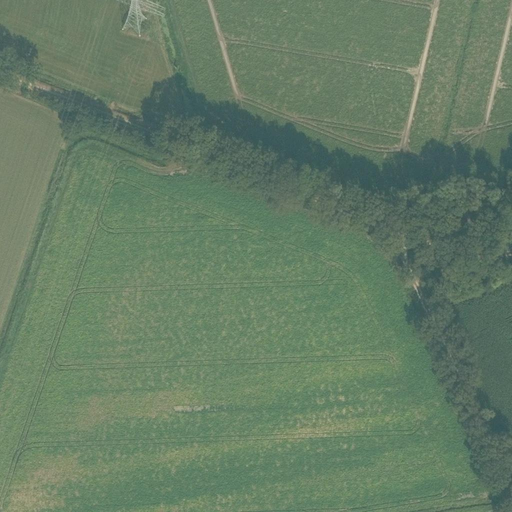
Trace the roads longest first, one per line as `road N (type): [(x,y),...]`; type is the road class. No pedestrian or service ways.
road 1 (track): [(390,232),(511,501)]
road 2 (track): [(0,76),(214,160)]
road 3 (track): [(214,160),(390,232)]
road 4 (track): [(214,160),(224,135),(201,111),(168,0)]
road 5 (track): [(390,232),(467,256),(511,254)]
